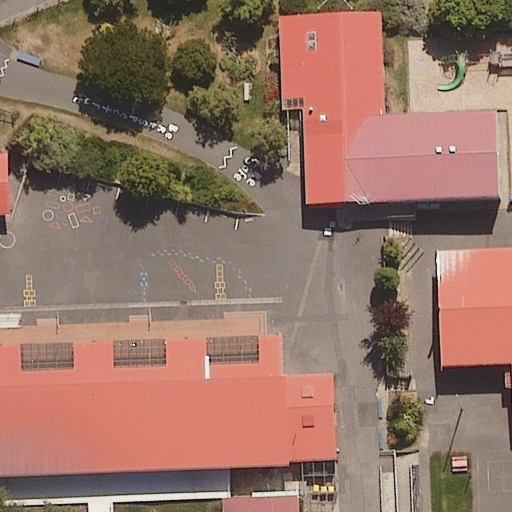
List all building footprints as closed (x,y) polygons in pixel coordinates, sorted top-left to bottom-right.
[(388,20),(286,23),(289,116),(309,115),(311,211),(507,205),(505,118),(391,122),(388,20)] [(13,160),(0,160),(0,220),(14,220),(13,160)] [(511,254),(444,256),(447,375),(511,373),(511,254)] [(285,339),(0,348),(0,483),(296,474),(296,467),(343,466),(340,381),(286,383),(285,339)] [(305,511),(305,502),(229,505),(228,511),(305,511)]
